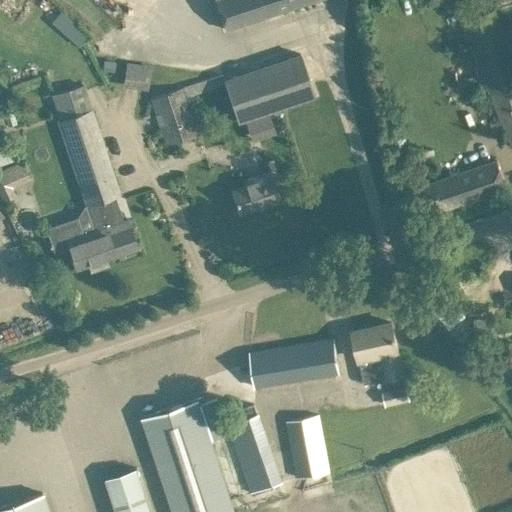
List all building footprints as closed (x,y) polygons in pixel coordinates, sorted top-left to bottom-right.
[(217,0),(227,28),(310,0),(217,0)] [(462,22),(489,90),(511,80),(511,55),(494,9),(462,22)] [(238,120),(315,94),(301,51),(224,77),(226,86),(231,101),(238,120)] [(202,80),(181,87),(151,97),(166,143),(196,133),(185,100),(222,87),(218,75),(202,80)] [(511,146),(511,145),(511,80),(489,90),(511,146)] [(77,215),(45,225),(54,251),(69,246),(70,247),(76,266),(116,253),(135,246),(126,219),(123,220),(107,225),(106,226),(97,200),(114,194),(119,193),(91,107),(89,108),(84,92),(81,83),(52,93),(54,101),(59,117),(57,118),(85,203),(85,205),(93,230),(83,234),(81,228),(77,215)] [(268,112),(241,119),(247,141),(274,134),(268,112)] [(4,129),(0,130),(0,153),(11,150),(4,129)] [(497,159),(418,186),(428,214),(507,187),(497,159)] [(30,181),(22,162),(0,171),(0,199),(1,203),(15,197),(11,188),(30,181)] [(232,189),(233,192),(239,211),(279,197),(270,170),(244,179),(246,184),(232,189)] [(496,290),(472,291),(473,311),(496,310),(496,290)] [(353,330),(357,350),(359,358),(364,382),(386,377),(387,380),(404,376),(398,349),(392,321),(353,330)] [(340,371),(338,357),(334,337),(250,352),(255,385),(340,371)] [(382,390),(386,405),(409,399),(406,385),(382,390)] [(199,403),(211,439),(231,432),(229,424),(226,413),(221,396),(204,401),(199,403)] [(199,403),(204,401),(203,397),(144,416),(175,511),(234,511),(211,439),(199,403)] [(251,493),(282,483),(253,404),(226,413),(231,432),(251,493)] [(286,419),(297,477),(329,471),(318,413),(286,419)] [(108,476),(120,511),(155,511),(140,465),(108,476)] [(48,511),(42,492),(0,505),(0,511),(48,511)]
